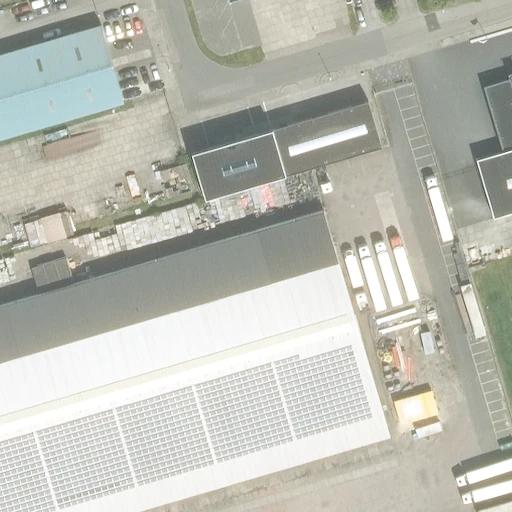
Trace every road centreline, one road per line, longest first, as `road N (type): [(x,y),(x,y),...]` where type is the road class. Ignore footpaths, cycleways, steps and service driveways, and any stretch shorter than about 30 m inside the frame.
road 1 (unclassified): [(511,4),(195,97),(167,0)]
road 2 (unknown): [(195,97),(107,152),(0,185)]
